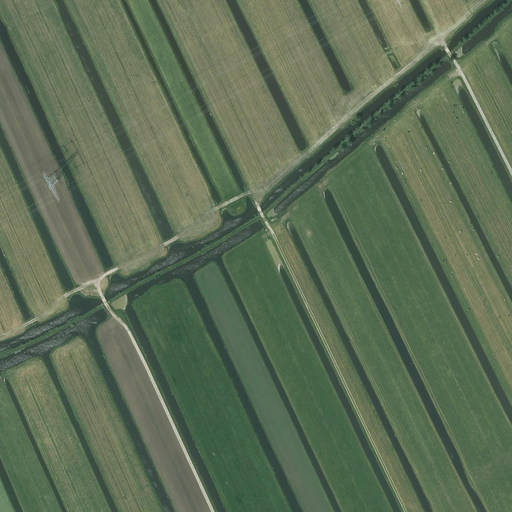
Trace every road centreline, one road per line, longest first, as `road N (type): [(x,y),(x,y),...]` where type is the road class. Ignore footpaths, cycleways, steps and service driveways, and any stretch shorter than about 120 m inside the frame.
road 1 (track): [(405,511),(265,221)]
road 2 (track): [(95,280),(127,329),(212,511)]
road 3 (track): [(511,173),(454,61)]
